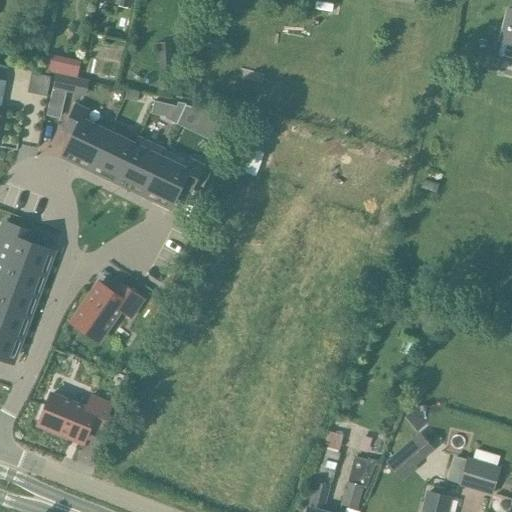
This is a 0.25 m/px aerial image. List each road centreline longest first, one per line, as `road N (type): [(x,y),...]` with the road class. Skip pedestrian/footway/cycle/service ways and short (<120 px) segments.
road 1 (residential): [(0,432),(74,268)]
road 2 (residential): [(162,511),(0,449)]
